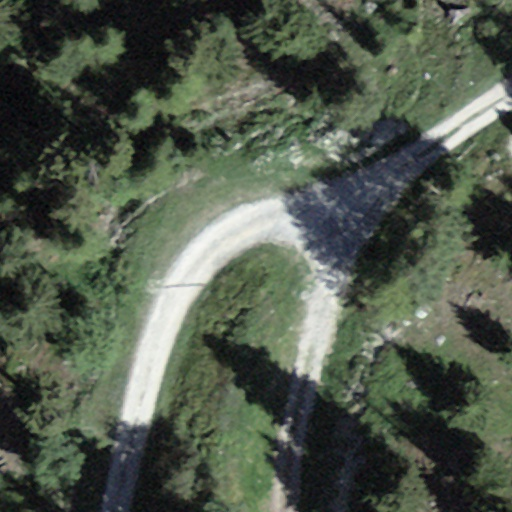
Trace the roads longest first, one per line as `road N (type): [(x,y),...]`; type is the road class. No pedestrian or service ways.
road 1 (track): [(511,100),(310,212),(226,236),(144,381),(121,511)]
road 2 (track): [(288,511),(330,279),(310,212)]
